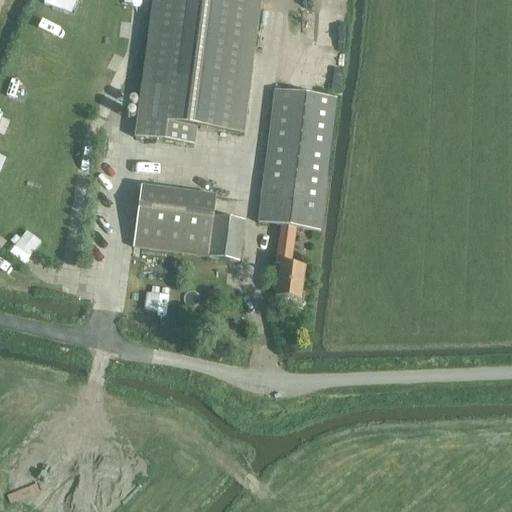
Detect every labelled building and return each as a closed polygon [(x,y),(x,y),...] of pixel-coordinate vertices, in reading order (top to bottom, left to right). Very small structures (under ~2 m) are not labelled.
[(153,0),(136,139),(194,147),(197,125),(241,131),(257,0),(153,0)] [(281,227),(296,229),(320,233),(336,100),(275,92),(258,224),(281,227)] [(133,248),(209,259),(214,218),(216,198),(141,188),(133,248)] [(244,222),(214,218),(209,259),(239,263),(244,222)] [(291,267),(296,229),(281,227),(276,266),(280,266),(276,299),(300,302),(305,269),(291,267)]
